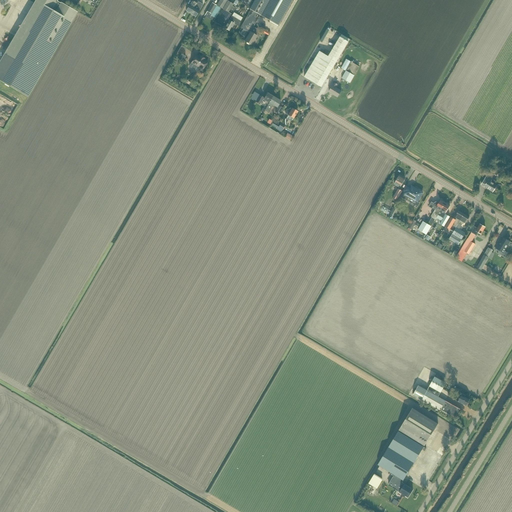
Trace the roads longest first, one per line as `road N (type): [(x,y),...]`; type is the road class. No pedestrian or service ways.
road 1 (unclassified): [(511,224),(141,0)]
road 2 (unclassified): [(421,511),(511,361)]
